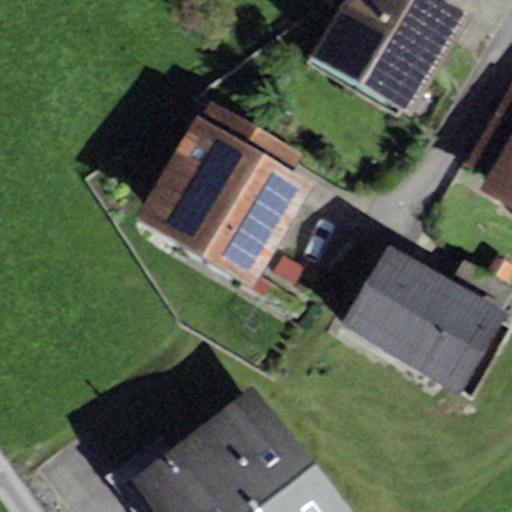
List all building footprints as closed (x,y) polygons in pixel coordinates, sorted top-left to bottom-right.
[(455,28),(398,0),(341,0),(313,22),(278,93),(394,151),(455,28)] [(511,97),(451,207),(511,241),(511,97)] [(296,204),(181,133),(112,246),(226,316),(296,204)] [(490,326),(364,261),(319,349),(444,414),(490,326)] [(337,511),(255,402),(151,479),(175,511),(337,511)]
